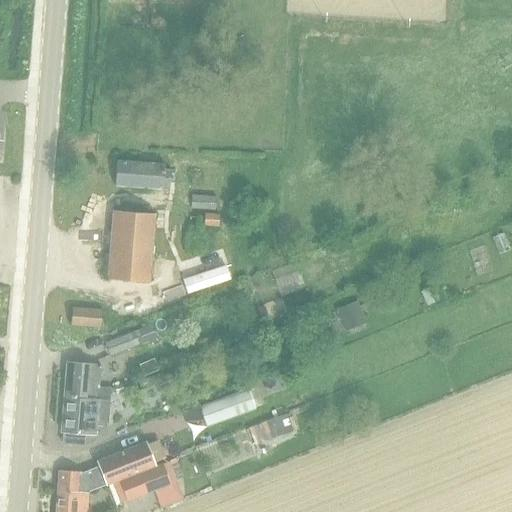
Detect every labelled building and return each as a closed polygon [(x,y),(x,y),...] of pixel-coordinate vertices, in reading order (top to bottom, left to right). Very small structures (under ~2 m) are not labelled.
[(164,164),(115,160),(113,184),(168,188),(169,169),(163,169),(164,164)] [(190,196),(189,207),(214,209),(215,198),(190,196)] [(154,213),(112,210),(107,278),(148,281),(154,213)] [(204,211),(203,225),(217,226),(218,212),(204,211)] [(190,216),(187,250),(196,251),(199,216),(190,216)] [(345,240),(337,244),(340,253),(349,249),(345,240)] [(277,284),(296,276),(291,264),(271,272),(277,284)] [(426,288),(420,291),(426,305),(432,302),(426,288)] [(98,326),(101,295),(71,292),(70,306),(60,305),(59,323),(98,326)] [(355,302),(338,309),(347,330),(364,323),(355,302)] [(264,305),(257,308),(262,320),(270,317),(264,305)] [(257,313),(246,318),(249,326),(260,322),(257,313)] [(150,325),(104,342),(109,354),(154,336),(150,325)] [(100,364),(67,361),(64,396),(97,399),(109,400),(110,388),(98,387),(100,364)] [(198,405),(205,425),(253,407),(246,387),(198,405)] [(97,399),(64,396),(61,431),(62,431),(62,443),(84,444),(105,433),(106,424),(107,424),(109,400),(97,399)] [(254,436),(271,430),(263,410),(246,417),(254,436)] [(98,466),(80,473),(58,471),(57,490),(84,492),(88,491),(154,465),(153,462),(164,458),(157,440),(146,444),(145,441),(96,461),(98,466)] [(169,483),(161,463),(119,480),(127,500),(169,483)] [(86,511),(88,491),(84,492),(57,490),(55,511),(86,511)]
